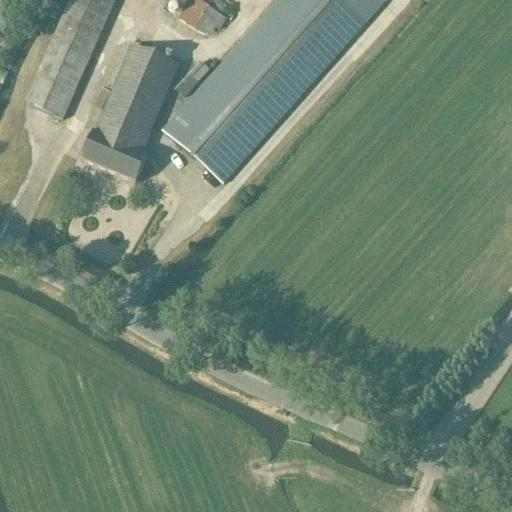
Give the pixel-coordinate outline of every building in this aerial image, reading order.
[(0,0),(0,31),(4,33),(21,0),(0,0)] [(62,122),(117,0),(115,0),(72,0),(25,106),(62,122)] [(222,186),(385,2),(383,0),(279,0),(162,133),(222,186)] [(193,0),(189,0),(178,20),(204,36),(212,33),(215,29),(219,31),(226,20),(193,0)] [(178,68),(155,58),(131,48),(95,136),(92,135),(81,163),(136,186),(147,158),(141,156),(178,68)] [(183,101),(209,72),(200,64),(174,93),(183,101)]
